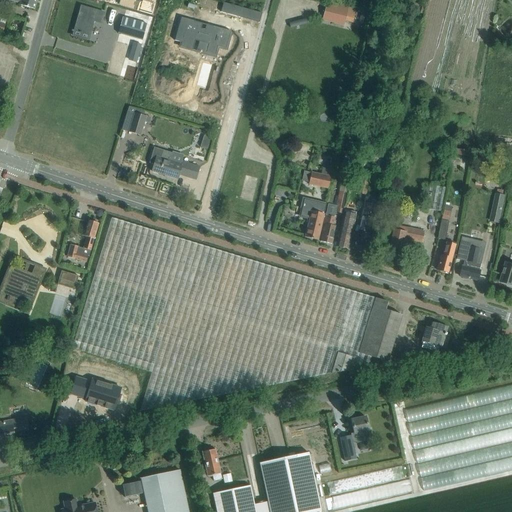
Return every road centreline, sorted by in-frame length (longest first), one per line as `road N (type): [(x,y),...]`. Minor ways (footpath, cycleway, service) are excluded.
road 1 (tertiary): [(511,320),(3,157)]
road 2 (unclassified): [(0,461),(511,358)]
road 3 (unclassified): [(3,157),(46,0)]
